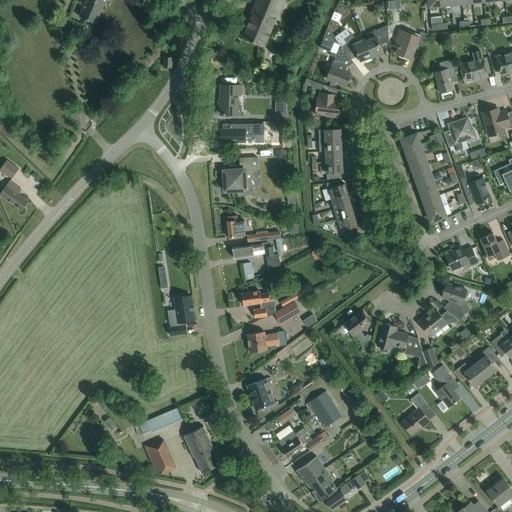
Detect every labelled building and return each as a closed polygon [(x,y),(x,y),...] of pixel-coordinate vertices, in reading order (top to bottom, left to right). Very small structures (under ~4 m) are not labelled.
[(85,0),(79,16),(95,23),(104,4),(105,5),(107,0),(85,0)] [(243,37),(263,45),(277,13),(279,13),(284,0),(256,0),(252,12),(253,13),(243,37)] [(400,0),(395,0),(388,1),(389,9),(401,8),(400,0)] [(389,41),(388,25),(369,33),(371,38),(365,41),(364,39),(372,58),(383,54),(379,45),(389,41)] [(418,37),(400,30),(394,45),(398,47),(396,53),(411,58),(416,45),(423,47),(428,34),(420,31),(418,37)] [(372,58),(364,39),(358,41),(351,33),(343,39),(346,43),(341,46),(343,49),(351,59),(358,56),(360,61),(364,59),(365,61),(372,58)] [(351,59),(343,49),(337,54),(336,53),(326,79),(346,86),(351,73),(345,71),(347,67),(353,62),(351,59)] [(488,76),(483,58),(482,58),(480,51),(473,53),(475,60),(460,65),(464,82),(488,76)] [(511,52),(496,56),(500,74),(511,71),(511,52)] [(165,56),(164,67),(171,67),(172,57),(165,56)] [(441,70),(434,72),(440,93),(453,89),(450,76),(456,74),(452,59),(439,63),(441,70)] [(220,114),(237,114),(238,95),(240,95),(240,85),(221,85),(220,114)] [(317,98),(315,114),(338,117),(340,101),(336,100),(336,95),(320,93),(319,98),(317,98)] [(286,120),(286,100),(276,100),(276,120),(286,120)] [(505,131),(504,129),(511,127),(511,111),(506,113),(506,111),(499,113),(498,108),(482,113),(488,136),(505,131)] [(450,130),(443,132),(448,147),(456,145),(455,143),(467,139),(467,141),(476,138),(473,129),(472,130),(468,117),(448,124),(450,130)] [(222,128),(221,128),(221,129),(222,129),(222,140),(223,140),(226,140),(226,142),(221,142),(221,143),(223,143),(223,148),(234,148),(234,143),(246,143),(246,135),(263,134),(264,134),(264,123),(222,124),(222,126),(222,128)] [(341,128),(324,129),(318,129),(319,140),(341,139),(341,128)] [(277,147),(288,147),(288,132),(277,132),(277,147)] [(405,149),(420,144),(416,134),(401,139),(405,149)] [(342,150),(341,139),(319,140),(319,151),(325,151),(342,150)] [(424,154),(420,144),(405,149),(408,160),(424,154)] [(342,161),(342,150),(325,151),(326,162),(342,161)] [(427,164),(424,154),(408,160),(412,170),(427,164)] [(224,191),(239,190),(245,190),(245,183),(258,176),(257,156),(237,158),(238,158),(239,158),(240,169),(226,170),(223,170),(224,177),(224,191)] [(511,158),(508,160),(511,167),(511,169),(495,177),(499,185),(506,182),(509,190),(511,188),(511,158)] [(477,172),(473,159),(463,162),(466,175),(477,172)] [(6,160),(0,168),(0,169),(12,178),(19,168),(6,160)] [(343,172),(342,161),(326,162),(327,179),(339,178),(339,172),(343,172)] [(431,175),(427,164),(412,170),(416,180),(431,175)] [(482,177),(468,183),(462,165),(456,168),(466,195),(471,193),(476,204),(491,198),(487,189),(482,177)] [(435,185),(431,175),(416,180),(419,190),(435,185)] [(9,181),(0,193),(0,194),(21,210),(28,200),(14,191),(17,187),(9,181)] [(331,199),(348,194),(345,183),(339,185),(338,181),(326,183),(331,199)] [(438,195),(435,185),(419,190),(423,201),(438,195)] [(351,204),(348,194),(331,199),(334,209),(351,204)] [(427,211),(442,205),(438,195),(423,201),(427,211)] [(354,215),(351,204),(334,209),(337,220),(354,215)] [(446,216),(442,205),(427,211),(430,221),(446,216)] [(243,219),(237,220),(237,215),(227,216),(228,221),(226,221),(228,237),(245,235),(243,219)] [(357,225),(354,215),(337,220),(340,230),(342,230),(344,235),(350,233),(357,232),(355,226),(357,225)] [(247,235),(248,242),(268,240),(268,233),(257,235),(257,234),(247,235)] [(498,260),(510,254),(503,240),(502,240),(504,243),(498,245),(493,233),(480,238),(488,256),(494,253),(498,260)] [(285,251),(283,238),(276,239),(278,252),(285,251)] [(232,247),(232,248),(230,249),(231,254),(233,254),(234,258),(265,253),(268,269),(280,264),(278,254),(274,255),(272,246),(264,247),(264,242),(232,247)] [(465,268),(478,262),(471,247),(463,251),(462,248),(445,255),(452,270),(464,265),(465,268)] [(317,249),(311,252),(315,258),(321,255),(317,249)] [(260,259),(251,259),(251,275),(260,275),(260,259)] [(485,277),(483,283),(490,285),(492,279),(485,277)] [(448,279),(442,297),(453,301),(453,303),(447,310),(459,320),(460,320),(470,308),(464,297),(467,290),(447,283),(448,279)] [(291,295),(280,301),(283,306),(306,293),(303,288),(291,295)] [(255,317),(267,316),(266,308),(275,307),(273,295),(269,295),(268,292),(260,293),(259,290),(241,293),(243,305),(260,302),(261,308),(253,309),(255,317)] [(275,312),(281,323),(301,312),(299,308),(309,302),(305,295),(275,312)] [(176,309),(168,310),(170,324),(171,327),(170,327),(169,327),(170,335),(180,334),(187,333),(186,324),(185,325),(185,321),(194,320),(191,296),(174,298),(176,309)] [(423,317),(418,321),(430,337),(447,323),(455,322),(459,320),(447,310),(441,315),(436,309),(425,318),(423,317)] [(340,328),(340,330),(342,333),(344,333),(346,333),(349,330),(354,336),(354,335),(362,345),(361,349),(369,351),(373,336),(366,334),(366,336),(364,335),(360,331),(370,323),(366,317),(367,316),(363,311),(362,312),(361,311),(344,323),(341,326),(340,328)] [(383,323),(377,345),(391,349),(392,345),(404,348),(404,346),(406,347),(405,352),(420,357),(418,367),(419,369),(428,366),(423,352),(421,352),(422,350),(418,338),(407,335),(408,334),(399,332),(396,332),(397,327),(383,323)] [(501,334),(490,342),(501,356),(502,356),(500,353),(505,350),(511,358),(511,357),(511,338),(511,336),(505,329),(500,333),(501,334)] [(250,352),(267,349),(266,346),(279,344),(278,338),(275,339),(275,333),(265,334),(264,331),(247,333),(250,352)] [(311,331),(303,335),(305,341),(314,336),(311,331)] [(481,359),(475,364),(486,378),(497,369),(492,363),(498,358),(489,346),(478,355),(481,359)] [(432,347),(422,351),(423,352),(428,366),(429,369),(437,362),(432,347)] [(324,357),(319,361),(324,367),(329,364),(324,357)] [(475,386),(486,378),(475,364),(469,368),(465,362),(453,371),(461,382),(468,377),(475,386)] [(443,365),(432,373),(439,383),(442,386),(436,391),(442,400),(437,404),(443,411),(455,402),(455,403),(457,402),(456,401),(459,398),(453,390),(451,388),(457,383),(450,374),(443,365)] [(262,418),(279,405),(277,400),(275,401),(266,378),(246,385),(255,409),(258,408),(259,410),(257,411),(259,416),(261,416),(262,418)] [(325,391),(309,402),(326,427),(342,416),(325,391)] [(418,409),(401,422),(411,435),(423,426),(424,426),(430,421),(422,410),(428,405),(419,393),(410,399),(418,409)] [(291,407),(279,416),(283,423),(296,414),(291,407)] [(139,424),(143,435),(182,419),(178,408),(139,424)] [(310,413),(305,417),(308,422),(313,418),(310,413)] [(269,420),(264,424),(268,430),(273,426),(269,420)] [(188,445),(190,450),(193,458),(195,457),(202,473),(219,465),(212,449),(213,448),(203,426),(183,435),(187,445),(188,445)] [(287,457),(306,445),(310,451),(328,438),(325,433),(312,441),(304,428),(296,433),(294,430),(279,441),(283,448),(282,449),(287,457)] [(144,445),(158,475),(170,470),(167,464),(173,461),(163,440),(157,442),(156,440),(144,445)] [(320,473),(319,472),(325,468),(316,455),(296,470),(305,484),(307,483),(306,482),(320,473)] [(327,471),(325,468),(319,472),(320,473),(306,482),(307,483),(319,501),(337,489),(326,472),(327,471)] [(365,483),(364,481),(370,477),(365,470),(352,479),(340,487),(341,488),(325,500),(332,510),(347,500),(343,495),(356,486),(358,488),(365,483)] [(486,490),(498,506),(511,494),(511,488),(503,477),(486,490)] [(488,511),(478,501),(474,505),(471,501),(463,508),(463,507),(456,511),(488,511)]
